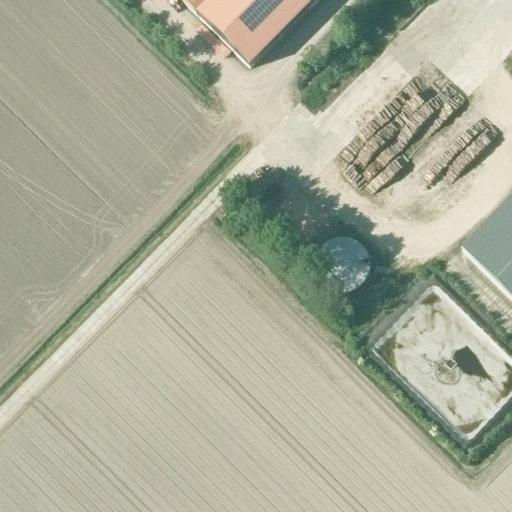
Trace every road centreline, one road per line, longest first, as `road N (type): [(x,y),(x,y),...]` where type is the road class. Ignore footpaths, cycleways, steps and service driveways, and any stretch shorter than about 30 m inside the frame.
road 1 (unknown): [(286,133),(363,214),(379,222),(416,216),(479,162),(491,137),(495,66),(481,29)]
road 2 (unknown): [(481,29),(286,133)]
road 3 (unknown): [(286,133),(147,0)]
